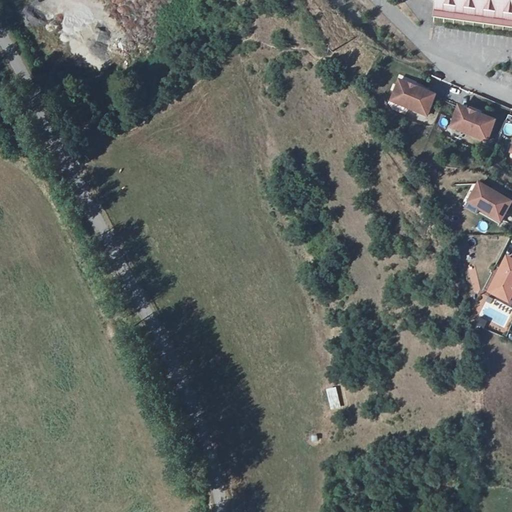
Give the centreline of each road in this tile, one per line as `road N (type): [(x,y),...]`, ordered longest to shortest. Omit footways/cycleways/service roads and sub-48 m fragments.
road 1 (secondary): [(221,511),(212,454),(165,342),(0,33)]
road 2 (residential): [(378,0),(457,76),(511,98)]
